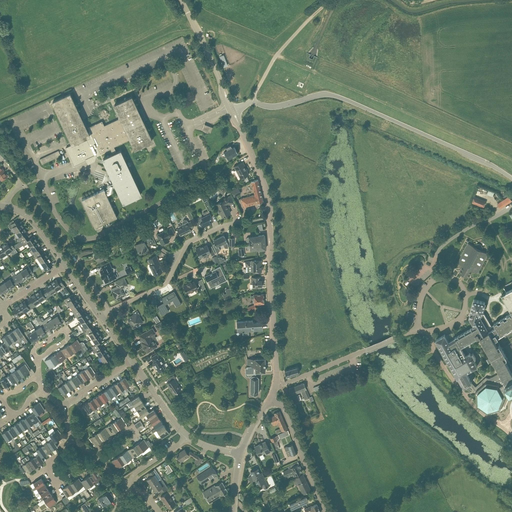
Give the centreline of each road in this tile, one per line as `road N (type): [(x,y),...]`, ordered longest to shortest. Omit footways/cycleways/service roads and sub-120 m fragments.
road 1 (unclassified): [(277,385),(268,200),(234,112)]
road 2 (track): [(277,54),(511,160)]
road 3 (residential): [(101,314),(165,282),(190,241),(245,222)]
road 4 (residential): [(277,385),(415,329)]
road 5 (residential): [(327,511),(276,391)]
road 6 (unclassified): [(234,112),(180,0)]
road 7 (residential): [(234,112),(312,16)]
